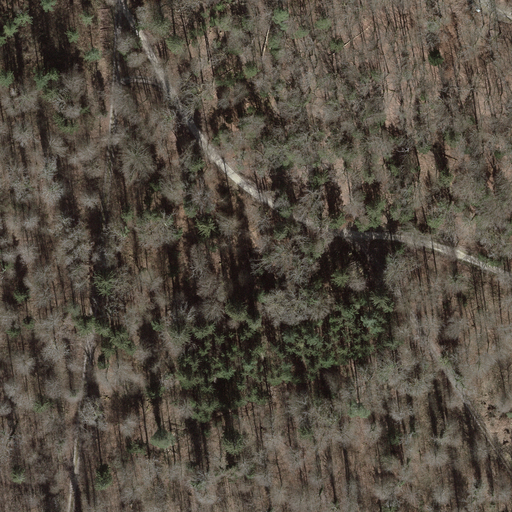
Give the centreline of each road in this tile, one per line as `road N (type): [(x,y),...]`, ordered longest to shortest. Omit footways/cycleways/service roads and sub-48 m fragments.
road 1 (track): [(116,85),(71,511)]
road 2 (track): [(331,231),(386,273),(511,462)]
road 3 (track): [(169,85),(202,142),(249,189),(331,231)]
road 4 (track): [(511,278),(394,235),(331,231)]
